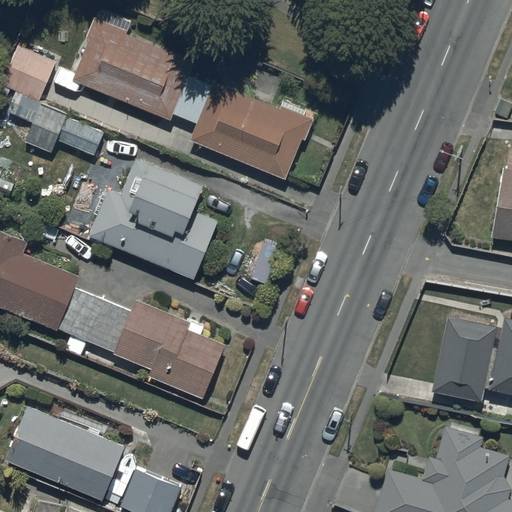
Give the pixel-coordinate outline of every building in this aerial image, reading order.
[(95,13),(69,77),(173,117),(197,57),(127,30),(128,26),(95,13)] [(0,81),(40,97),(56,57),(16,41),(0,81)] [(213,76),(190,136),(287,176),(310,113),(213,76)] [(68,110),(40,99),(25,138),(51,149),(57,136),(94,151),(103,127),(67,113),(68,110)] [(110,181),(89,230),(194,273),(217,218),(192,208),(203,181),(136,152),(122,185),(110,181)] [(511,164),(502,163),(491,233),(511,235),(511,164)] [(0,226),(0,302),(57,327),(80,271),(25,248),(29,237),(0,226)] [(136,293),(114,347),(153,364),(148,373),(204,396),(226,340),(188,325),(191,317),(136,293)] [(28,400),(5,454),(103,496),(126,439),(28,400)] [(483,433),(445,422),(437,453),(425,462),(422,475),(387,465),(386,471),(350,458),(333,501),(362,511),(511,511),(511,494),(507,494),(511,485),(504,472),(510,450),(480,442),(483,433)] [(170,511),(181,482),(136,465),(122,503),(145,511),(170,511)] [(96,511),(68,500),(62,511),(96,511)]
